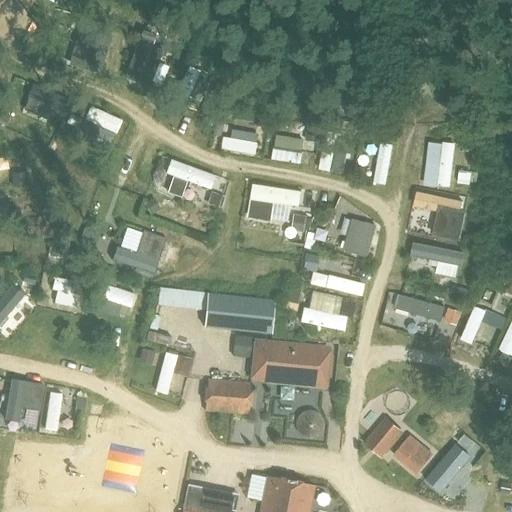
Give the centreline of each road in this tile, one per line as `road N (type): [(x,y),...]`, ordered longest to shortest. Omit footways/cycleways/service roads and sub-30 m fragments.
road 1 (track): [(433,0),(432,76),(385,209)]
road 2 (unknown): [(511,364),(436,353),(375,362),(367,351)]
